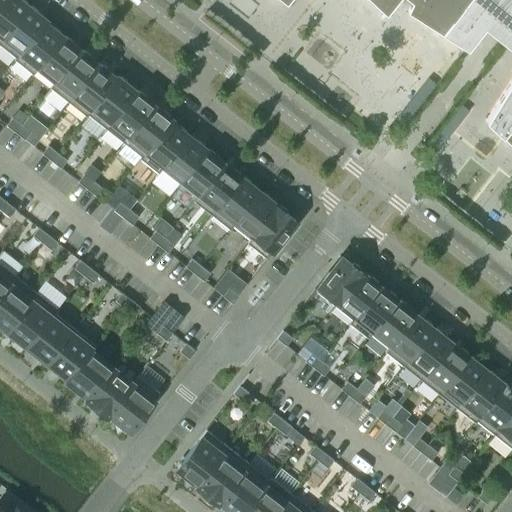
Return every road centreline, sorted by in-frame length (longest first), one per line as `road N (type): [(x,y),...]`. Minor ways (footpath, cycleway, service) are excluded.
road 1 (residential): [(511,293),(210,57)]
road 2 (residential): [(139,462),(210,362),(261,326),(346,211)]
road 3 (residential): [(346,211),(511,341)]
road 4 (residential): [(188,86),(346,211)]
road 5 (residential): [(79,0),(188,86)]
